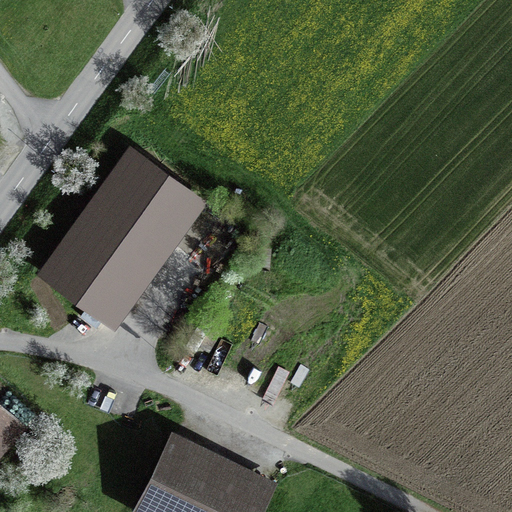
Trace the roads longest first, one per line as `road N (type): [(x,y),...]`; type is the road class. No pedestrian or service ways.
road 1 (residential): [(426,511),(99,357),(0,340)]
road 2 (tertiary): [(152,0),(0,207)]
